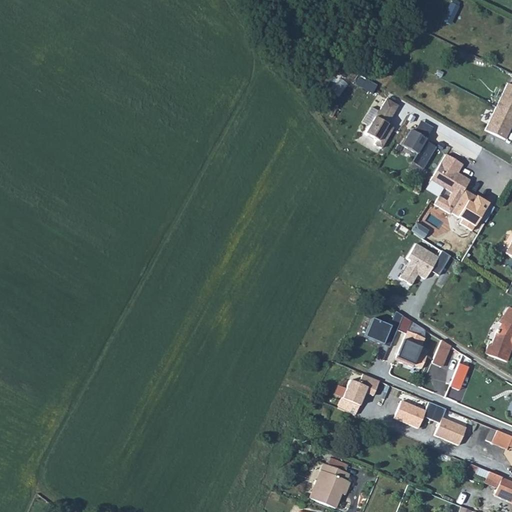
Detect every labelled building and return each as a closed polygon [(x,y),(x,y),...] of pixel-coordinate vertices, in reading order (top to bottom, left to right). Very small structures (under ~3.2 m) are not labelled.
[(441,21),(451,25),(459,6),(448,2),(441,21)] [(511,86),(505,83),(494,106),(511,115),(511,86)] [(397,106),(386,99),(379,111),(378,111),(364,134),(375,141),(373,144),(381,149),(393,128),(386,125),(384,124),(387,118),(391,117),(397,106)] [(511,115),(494,106),(482,130),(503,140),(510,124),(511,124),(511,115)] [(410,131),(401,146),(416,155),(425,140),(410,131)] [(444,154),(429,180),(458,197),(463,190),(469,180),(461,176),(459,179),(454,176),(461,165),(444,154)] [(458,197),(449,212),(461,220),(458,224),(470,231),(482,211),(478,209),(483,202),(463,190),(458,197)] [(411,231),(423,239),(428,232),(416,224),(411,231)] [(511,238),(503,254),(511,259),(511,238)] [(406,258),(409,260),(398,278),(410,285),(416,274),(424,279),(429,271),(437,276),(450,257),(441,251),(437,257),(415,244),(406,258)] [(511,310),(507,307),(502,314),(505,316),(499,325),(494,332),(489,346),(486,345),(483,354),(505,363),(511,346),(511,345),(511,310)] [(402,316),(395,311),(392,317),(400,320),(402,316)] [(496,323),(499,325),(505,316),(502,314),(496,323)] [(411,321),(402,316),(400,320),(396,330),(405,334),(395,358),(400,360),(399,362),(412,367),(412,365),(420,369),(425,356),(418,353),(424,338),(407,331),(411,321)] [(371,318),(363,337),(388,347),(396,330),(400,320),(392,317),(389,326),(371,318)] [(448,346),(440,340),(430,363),(440,367),(448,346)] [(357,384),(349,380),(341,399),(358,406),(363,392),(372,396),(378,381),(362,374),(357,384)] [(436,405),(427,402),(424,411),(400,401),(396,412),(393,418),(417,428),(421,417),(430,420),(436,405)] [(444,409),(436,405),(430,420),(438,423),(433,435),(457,445),(465,428),(441,418),(444,409)] [(511,437),(489,428),(484,441),(505,451),(507,447),(511,449),(511,437)] [(327,466),(344,473),(347,466),(330,459),(327,466)] [(327,466),(323,464),(308,498),(335,509),(341,494),(344,496),(350,483),(346,481),(349,475),(344,473),(327,466)] [(487,472),(500,477),(502,471),(491,466),(487,472)] [(287,475),(295,479),(299,470),(291,467),(287,475)] [(482,483),(496,490),(501,478),(500,477),(487,472),(482,483)] [(493,496),(506,502),(511,488),(511,482),(501,478),(496,490),(493,496)]
